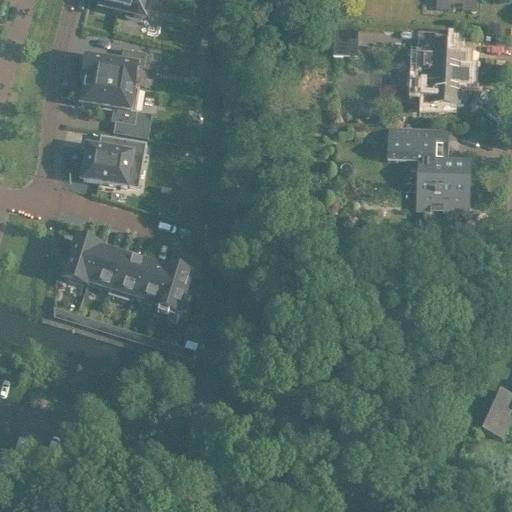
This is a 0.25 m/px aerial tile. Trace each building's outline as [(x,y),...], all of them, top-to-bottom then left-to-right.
[(99,0),(98,7),(125,13),(124,17),(140,21),(141,17),(143,17),(147,0),(99,0)] [(442,0),(442,8),(474,9),(474,0),(442,0)] [(356,29),(332,28),(331,56),(355,57),(356,29)] [(436,104),(436,107),(440,107),(443,106),(446,105),(448,104),(461,105),(462,82),(463,77),(464,73),(461,73),(461,56),(454,56),(455,43),(416,42),(416,43),(418,43),(416,88),(414,88),(414,89),(425,89),(431,91),(431,104),(436,104)] [(81,74),(80,80),(137,89),(132,88),(136,67),(142,68),(144,54),(121,50),(119,62),(84,57),(84,59),(82,59),(79,74),(81,74)] [(137,89),(80,80),(80,81),(83,82),(82,87),(80,86),(77,101),(79,102),(79,104),(111,110),(110,122),(133,125),(135,112),(133,112),(137,89)] [(137,125),(135,138),(146,140),(148,127),(137,125)] [(388,128),(388,129),(387,161),(418,162),(417,209),(467,211),(468,163),(433,162),(434,129),(388,128)] [(145,144),(111,138),(109,151),(87,148),(84,162),(80,162),(78,177),(82,178),(81,180),(125,187),(130,157),(142,159),(145,144)] [(70,249),(65,248),(61,261),(66,263),(63,272),(61,279),(85,286),(85,285),(98,246),(73,239),(70,249)] [(98,246),(85,286),(86,286),(86,285),(107,291),(108,292),(120,255),(98,248),(98,246)] [(143,262),(120,255),(108,292),(107,291),(106,296),(131,304),(132,299),(131,299),(143,262)] [(165,269),(143,262),(131,299),(132,299),(153,306),(153,307),(153,308),(166,267),(165,267),(165,269)] [(190,275),(166,267),(154,306),(153,308),(178,315),(180,308),(184,310),(188,296),(184,295),(190,275)] [(60,282),(61,279),(63,272),(54,269),(54,280),(60,282)] [(76,316),(63,312),(61,321),(73,324),(76,316)] [(99,323),(86,319),(84,328),(96,331),(99,323)] [(121,330),(109,326),(107,335),(119,338),(121,330)] [(144,337),(132,333),(130,342),(142,345),(144,337)] [(194,352),(182,348),(179,357),(191,360),(194,352)] [(511,395),(499,389),(481,430),(501,439),(511,415),(511,395)]
